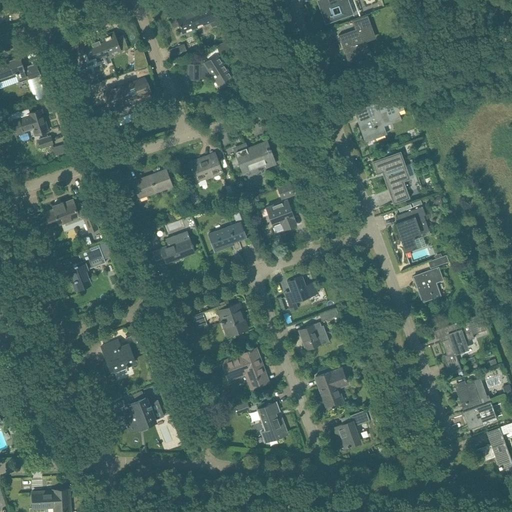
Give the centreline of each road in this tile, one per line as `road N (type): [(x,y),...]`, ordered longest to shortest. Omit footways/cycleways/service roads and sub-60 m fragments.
road 1 (residential): [(443,485),(442,419),(374,231)]
road 2 (residential): [(329,478),(253,272)]
road 3 (residential): [(210,466),(148,306)]
road 4 (residential): [(59,336),(4,193)]
road 5 (residential): [(148,306),(93,165)]
road 6 (residential): [(374,231),(324,93)]
road 7 (residential): [(187,136),(134,0)]
road 8 (residential): [(93,165),(40,29)]
road 9 (residential): [(187,136),(324,93)]
road 10 (residential): [(48,465),(0,333)]
road 11 (residential): [(108,462),(59,336)]
road 12 (residential): [(253,272),(374,231)]
